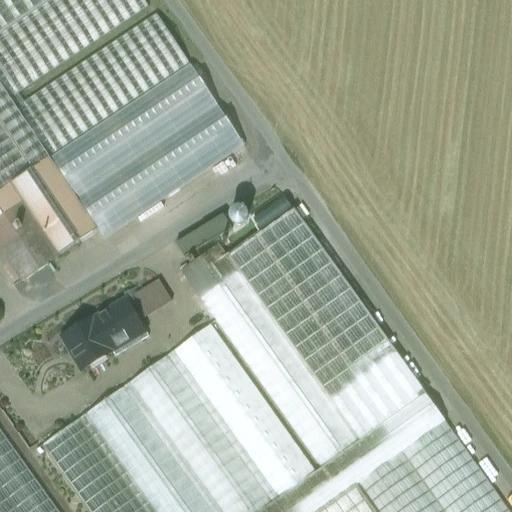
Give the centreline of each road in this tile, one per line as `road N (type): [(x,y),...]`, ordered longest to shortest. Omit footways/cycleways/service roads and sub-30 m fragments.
road 1 (track): [(511,470),(285,164)]
road 2 (track): [(285,164),(0,339)]
road 3 (track): [(285,164),(170,0)]
